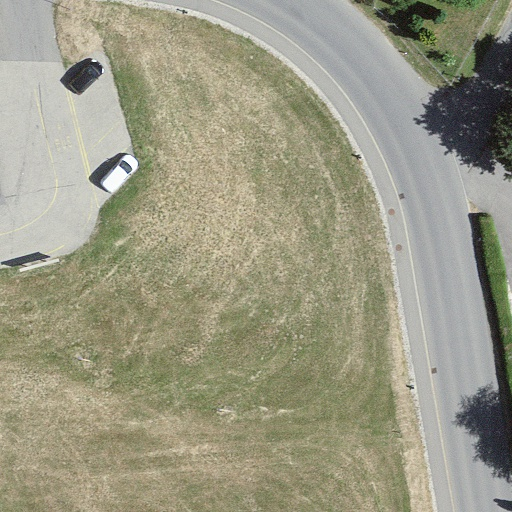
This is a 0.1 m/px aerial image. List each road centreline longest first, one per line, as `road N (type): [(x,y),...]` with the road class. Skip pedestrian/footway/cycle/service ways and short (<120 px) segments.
road 1 (tertiary): [(488,511),(439,205),(402,118)]
road 2 (tertiary): [(402,118),(347,35),(298,0)]
road 3 (residential): [(511,51),(491,87),(402,118)]
